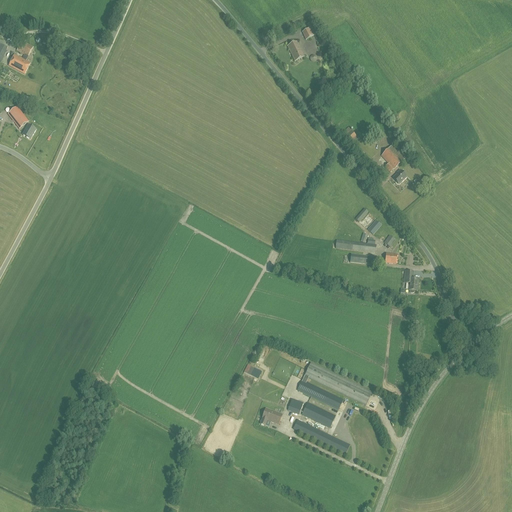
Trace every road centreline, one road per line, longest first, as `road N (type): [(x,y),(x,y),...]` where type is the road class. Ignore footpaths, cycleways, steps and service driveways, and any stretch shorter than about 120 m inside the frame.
road 1 (unclassified): [(472,343),(426,250),(215,0)]
road 2 (unclassified): [(49,180),(129,0)]
road 3 (tertiary): [(377,511),(429,394),(472,343)]
